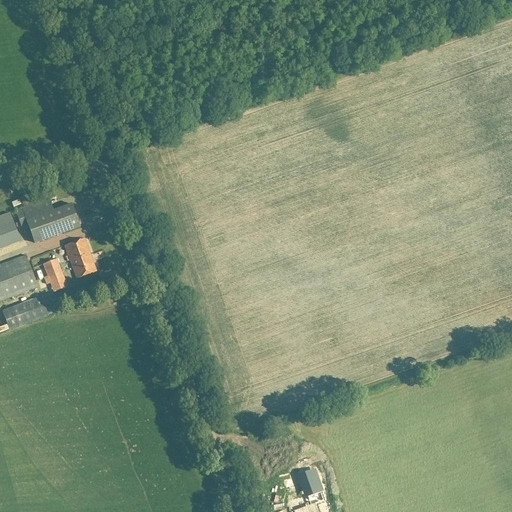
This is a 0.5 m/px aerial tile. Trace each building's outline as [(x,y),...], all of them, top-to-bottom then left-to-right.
[(53,211),(48,199),(15,212),(23,231),(29,228),(35,244),(80,226),(71,204),(53,211)] [(0,250),(0,249),(23,242),(18,226),(0,231),(0,255),(1,255),(0,250)] [(96,272),(84,239),(64,247),(76,280),(96,272)] [(0,302),(37,288),(25,256),(0,265),(0,302)] [(67,288),(56,260),(42,265),(47,277),(43,279),(46,286),(49,285),(52,293),(67,288)] [(9,331),(47,316),(40,297),(2,312),(9,331)] [(96,299),(88,301),(90,308),(98,305),(96,299)] [(307,506),(293,511),(317,511),(315,504),(324,501),(320,492),(323,491),(315,470),(296,476),(304,498),(307,506)]
